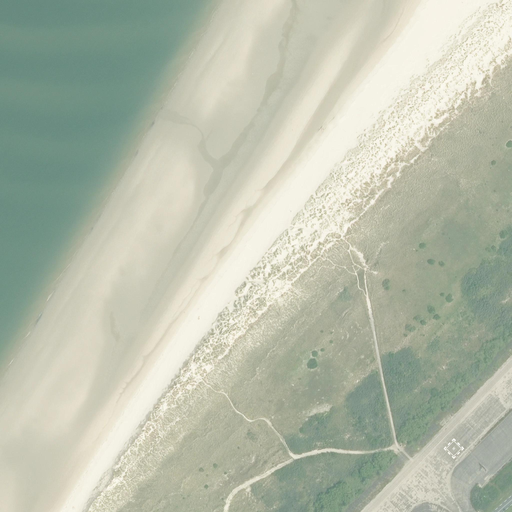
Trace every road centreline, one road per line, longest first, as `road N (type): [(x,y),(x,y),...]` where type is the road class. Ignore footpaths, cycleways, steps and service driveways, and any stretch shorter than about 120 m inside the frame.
road 1 (track): [(397,446),(296,456),(267,419),(246,419),(176,347)]
road 2 (track): [(415,463),(395,442),(368,303)]
road 3 (unclassified): [(415,463),(511,362)]
